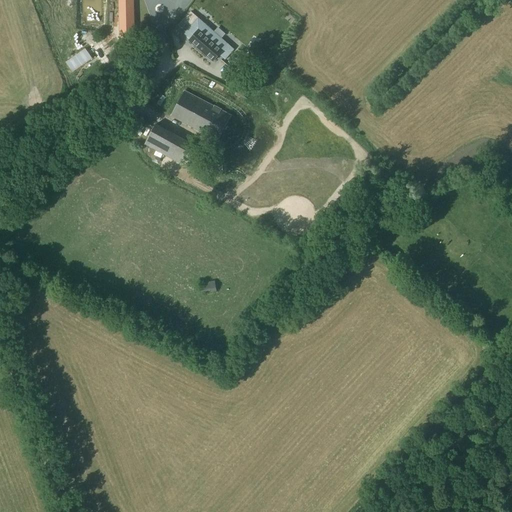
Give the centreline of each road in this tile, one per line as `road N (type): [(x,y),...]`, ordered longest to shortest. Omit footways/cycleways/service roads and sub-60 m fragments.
road 1 (track): [(511,346),(359,511)]
road 2 (unclassified): [(60,511),(0,348)]
road 3 (unknown): [(130,112),(182,60),(224,77)]
